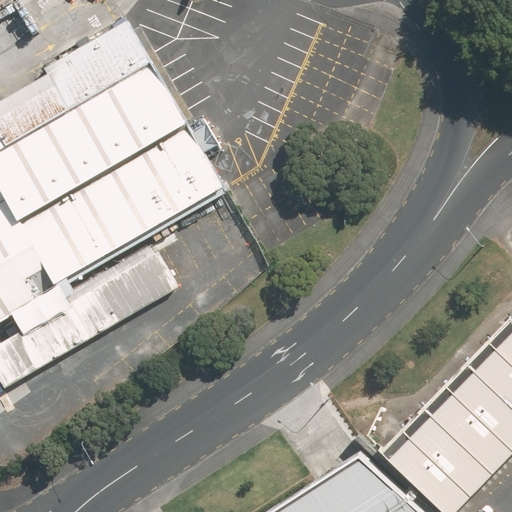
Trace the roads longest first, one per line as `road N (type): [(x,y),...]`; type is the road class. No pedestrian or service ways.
road 1 (secondary): [(400,261),(325,336),(84,504)]
road 2 (secondary): [(430,0),(456,47),(462,104),(432,200),(400,261)]
road 3 (secondary): [(511,156),(400,261)]
